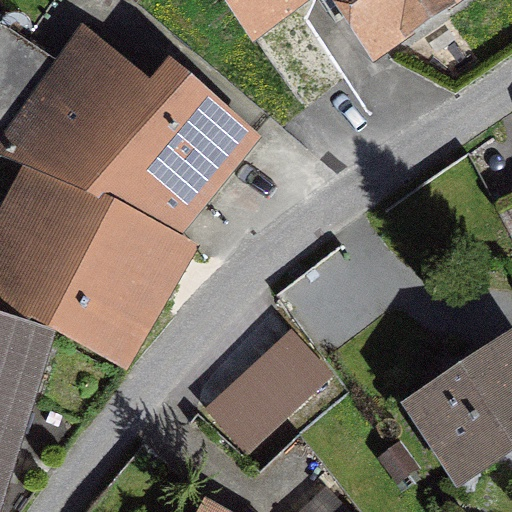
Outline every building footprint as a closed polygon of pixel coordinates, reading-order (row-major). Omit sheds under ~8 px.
[(229,0),(253,34),(301,0),(336,0),(373,55),(453,0),(229,0)] [(172,237),(253,138),(172,69),(155,88),(157,90),(154,93),(83,32),(54,73),(0,37),(0,153),(31,169),(172,237)] [(56,322),(124,362),(190,248),(172,237),(31,169),(0,223),(0,317),(31,329),(36,315),(56,322)] [(0,500),(49,335),(31,329),(0,317),(0,500)] [(511,443),(511,341),(411,409),(458,480),(511,443)]
